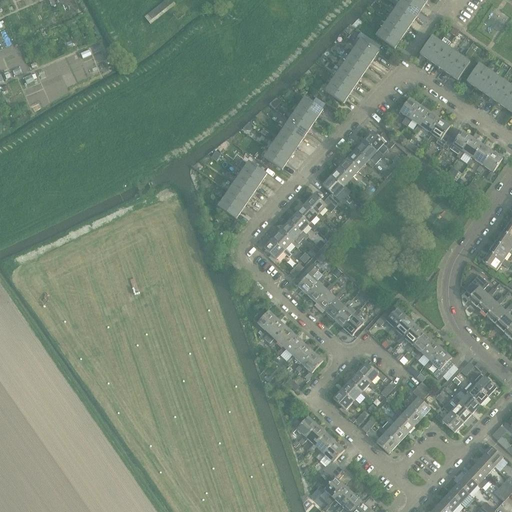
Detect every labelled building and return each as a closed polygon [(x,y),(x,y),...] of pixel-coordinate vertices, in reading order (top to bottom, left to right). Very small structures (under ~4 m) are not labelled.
[(139,0),(125,0),(114,6),(120,17),(143,5),(139,0)] [(297,0),(280,0),(280,1),(289,8),(288,9),(283,13),(291,21),(296,16),(297,16),(298,18),(306,9),(308,11),(308,10),(297,0)] [(297,0),(308,10),(317,1),(316,0),(297,0)] [(401,0),(393,0),(391,3),(397,7),(415,20),(420,12),(402,0),(401,0)] [(402,0),(420,12),(425,5),(417,0),(402,0)] [(143,5),(120,17),(126,28),(149,16),(143,5)] [(99,7),(94,10),(96,15),(102,13),(99,7)] [(274,7),(265,16),(282,32),(291,23),(290,22),(274,7)] [(392,15),(410,27),(415,20),(397,7),(392,15)] [(102,13),(96,15),(99,21),(105,18),(102,13)] [(387,22),(405,34),(410,27),(392,15),(387,22)] [(149,16),(126,28),(133,41),(136,39),(155,29),(149,16)] [(265,16),(256,26),(273,42),(282,32),(265,16)] [(382,29),(399,42),(405,34),(387,22),(382,29)] [(256,26),(246,36),(263,52),(273,42),(256,26)] [(454,28),(450,34),(455,37),(459,32),(454,28)] [(394,49),(399,42),(382,29),(377,37),(394,49)] [(299,30),(295,35),(299,39),(303,35),(299,30)] [(108,31),(102,34),(105,39),(110,36),(108,31)] [(360,33),(352,45),(356,48),(373,60),(379,52),(377,51),(380,47),(364,36),(360,33)] [(110,36),(105,39),(108,45),(113,42),(110,36)] [(246,36),(238,44),(253,59),(261,51),(262,51),(263,52),(246,36)] [(419,55),(427,61),(439,43),(432,38),(419,55)] [(439,43),(427,61),(434,66),(447,48),(439,43)] [(351,55),(368,67),(373,60),(356,48),(351,55)] [(447,48),(434,66),(442,71),(454,53),(447,48)] [(231,49),(221,57),(239,78),(249,70),(246,67),(245,66),(246,66),(251,61),(244,53),(239,57),(239,58),(231,49)] [(454,53),(442,71),(449,76),(461,59),(454,53)] [(346,62),(363,75),(368,67),(351,55),(346,62)] [(221,57),(212,66),(219,74),(219,75),(214,79),(224,91),(239,78),(221,57)] [(461,59),(449,76),(457,82),(469,64),(461,59)] [(264,62),(259,66),(264,70),(268,66),(264,62)] [(340,70),(358,82),(363,75),(346,62),(340,70)] [(466,83),(474,88),(486,71),(479,65),(466,83)] [(335,77),(353,89),(358,82),(340,70),(335,77)] [(486,71),(474,88),(481,93),(494,76),(486,71)] [(200,76),(190,83),(204,103),(215,95),(214,94),(213,93),(214,93),(219,89),(212,81),(207,84),(207,85),(200,76)] [(494,76),(481,93),(489,98),(501,81),(494,76)] [(330,85),(348,97),(353,89),(335,77),(330,85)] [(501,81),(489,98),(496,104),(508,86),(501,81)] [(190,83),(180,91),(186,100),(181,104),(187,113),(192,109),(193,109),(194,110),(204,103),(190,83)] [(343,104),(348,97),(330,85),(325,92),(329,95),(335,99),(343,104)] [(511,88),(508,86),(496,104),(503,109),(511,96),(511,88)] [(511,96),(503,109),(511,114),(511,112),(511,96)] [(299,106),(317,118),(322,111),(304,98),(299,106)] [(166,100),(156,107),(170,127),(180,120),(179,119),(179,118),(180,118),(185,114),(179,105),(174,109),(173,109),(166,100)] [(400,113),(406,117),(402,124),(407,128),(412,121),(410,120),(419,107),(409,100),(405,106),(402,110),(400,113)] [(294,114),(312,126),(317,118),(299,106),(294,114)] [(156,107),(146,114),(152,124),(146,128),(154,139),(170,127),(156,107)] [(410,120),(412,121),(418,126),(414,132),(417,135),(422,128),(420,127),(429,114),(419,107),(410,120)] [(289,121),(307,133),(312,126),(294,114),(289,121)] [(420,127),(422,128),(428,133),(424,139),(427,142),(432,135),(430,134),(439,120),(429,114),(420,127)] [(380,125),(389,133),(393,129),(384,120),(380,125)] [(430,134),(432,135),(438,140),(435,144),(442,149),(449,138),(445,135),(450,128),(439,120),(430,134)] [(284,129),(302,141),(307,133),(289,121),(284,129)] [(279,136),(297,148),(302,141),(284,129),(279,136)] [(373,132),(364,141),(376,153),(377,151),(382,156),(388,150),(389,151),(395,144),(383,133),(378,138),(373,132)] [(449,138),(442,149),(447,152),(449,149),(458,155),(456,158),(459,161),(464,154),(463,153),(472,139),(461,132),(454,142),(449,138)] [(396,139),(402,145),(406,140),(400,135),(396,139)] [(274,143),(292,155),(297,148),(279,136),(274,143)] [(463,153),(464,154),(471,158),(466,165),(469,168),(474,161),(472,160),(482,146),(472,139),(463,153)] [(364,141),(356,150),(368,162),(369,160),(375,166),(381,160),(383,157),(382,156),(377,151),(376,153),(364,141)] [(269,151),(287,163),(292,155),(274,143),(269,151)] [(472,160),(474,161),(480,165),(476,172),(479,174),(484,168),(482,167),(492,153),(482,146),(472,160)] [(356,150),(348,159),(360,170),(361,169),(366,163),(372,169),(375,166),(369,160),(368,162),(356,150)] [(282,171),(287,163),(269,151),(264,159),(282,171)] [(482,167),(484,168),(490,172),(486,179),(489,181),(494,175),(492,174),(502,160),(492,153),(482,167)] [(348,159),(339,168),(351,180),(352,179),(358,172),(364,178),(367,175),(361,169),(360,170),(348,159)] [(243,171),(261,183),(266,175),(248,163),(243,171)] [(339,168),(331,177),(343,189),(344,187),(349,182),(355,187),(358,184),(352,179),(351,180),(339,168)] [(451,168),(446,176),(453,180),(458,172),(451,168)] [(387,169),(382,174),(386,178),(391,173),(387,169)] [(238,178),(256,190),(261,183),(243,171),(238,178)] [(331,177),(322,187),(331,195),(327,199),(336,208),(341,202),(336,196),(341,190),(347,196),(350,193),(344,187),(343,189),(331,177)] [(233,186),(251,198),(256,190),(238,178),(233,186)] [(476,197),(477,197),(480,192),(470,185),(466,190),(476,197)] [(228,193),(246,205),(251,198),(233,186),(228,193)] [(371,188),(366,193),(370,196),(375,191),(371,188)] [(223,201),(241,213),(246,205),(228,193),(223,201)] [(314,195),(306,204),(317,216),(318,214),(324,208),(330,214),(336,208),(327,199),(323,203),(314,195)] [(235,220),(241,213),(223,201),(218,208),(235,220)] [(306,204),(297,213),(309,225),(310,223),(316,218),(322,223),(325,220),(318,214),(317,216),(306,204)] [(297,213),(289,222),(301,234),(302,232),(308,226),(313,232),(316,229),(310,223),(309,225),(297,213)] [(289,222),(280,231),(287,237),(292,243),(294,241),(297,245),(303,239),(305,241),(308,238),(302,232),(301,234),(289,222)] [(511,222),(510,222),(503,232),(511,237),(511,222)] [(280,231),(272,240),(284,251),(285,250),(291,244),(297,250),(299,247),(297,245),(294,241),(292,243),(287,237),(280,231)] [(327,240),(328,241),(333,236),(332,235),(329,232),(324,237),(327,240)] [(511,237),(503,232),(496,242),(510,252),(511,250),(511,248),(511,237)] [(272,240),(264,249),(276,260),(282,253),(288,259),(291,256),(285,250),(284,251),(272,240)] [(319,249),(320,250),(325,245),(324,244),(320,241),(315,246),(319,249)] [(496,242),(489,252),(503,262),(504,260),(509,253),(511,255),(511,250),(510,252),(496,242)] [(307,253),(312,258),(315,254),(311,249),(307,253)] [(496,272),(501,265),(508,269),(511,265),(504,260),(503,262),(489,252),(482,262),(496,272)] [(305,254),(299,260),(304,264),(309,258),(305,254)] [(324,261),(326,258),(321,254),(320,256),(316,260),(320,264),(324,261)] [(290,274),(294,278),(303,269),(298,265),(290,274)] [(311,266),(295,282),(299,285),(297,287),(306,295),(318,283),(317,282),(311,276),(316,271),(313,268),(311,266)] [(333,273),(338,278),(340,277),(342,274),(337,269),(334,271),(333,273)] [(318,283),(306,295),(315,304),(327,292),(325,290),(320,285),(325,279),(322,276),(317,282),(318,283)] [(466,290),(472,296),(468,300),(477,308),(488,296),(487,295),(483,291),(489,285),(479,276),(466,290)] [(327,292),(315,304),(324,312),(336,300),(335,299),(328,293),(334,287),(331,284),(325,290),(327,292)] [(488,296),(477,308),(486,317),(497,304),(496,303),(490,298),(496,291),(493,288),(487,295),(488,296)] [(336,300),(324,312),(333,321),(345,308),(343,307),(338,301),(343,296),(340,293),(335,299),(336,300)] [(361,298),(365,302),(369,298),(365,294),(361,298)] [(497,304),(486,317),(495,325),(506,313),(505,312),(499,306),(505,300),(502,297),(496,303),(497,304)] [(345,308),(333,321),(342,329),(354,317),(353,315),(355,313),(349,307),(352,304),(349,301),(343,307),(345,308)] [(506,313),(495,325),(504,333),(511,324),(511,318),(508,314),(511,310),(511,305),(505,312),(506,313)] [(373,311),(378,315),(382,311),(377,307),(373,311)] [(390,307),(376,323),(381,327),(386,322),(393,328),(388,334),(391,337),(396,331),(394,330),(406,318),(397,309),(394,312),(390,307)] [(354,317),(342,329),(351,337),(354,335),(358,330),(363,325),(356,318),(361,313),(361,312),(358,310),(355,313),(353,315),(354,317)] [(262,340),(263,339),(268,334),(266,332),(278,321),(268,312),(266,315),(261,311),(253,320),(265,331),(259,337),(262,340)] [(394,330),(396,331),(402,337),(397,342),(400,345),(405,340),(403,338),(415,326),(406,318),(394,330)] [(268,334),(263,339),(269,344),(268,345),(271,348),(277,342),(275,341),(286,329),(278,321),(266,332),(268,334)] [(403,338),(405,340),(411,345),(406,350),(409,353),(414,348),(413,347),(424,334),(415,326),(403,338)] [(280,356),(286,350),(284,349),(295,337),(286,329),(275,341),(277,342),(283,348),(277,353),(280,356)] [(420,353),(415,358),(418,361),(423,356),(421,355),(433,343),(424,334),(413,347),(414,348),(420,353)] [(289,364),(295,359),(293,358),(304,346),(295,337),(284,349),(286,350),(291,356),(286,362),(289,364)] [(421,355),(423,356),(429,361),(424,367),(427,370),(432,364),(430,363),(442,351),(433,343),(421,355)] [(298,373),(303,367),(302,366),(313,354),(304,346),(293,358),(295,359),(300,364),(295,370),(298,373)] [(438,370),(433,375),(439,381),(454,365),(450,361),(451,360),(442,351),(430,363),(432,364),(438,370)] [(322,362),(313,354),(302,366),(303,367),(309,373),(304,378),(307,381),(312,376),(311,375),(322,362)] [(403,357),(399,362),(403,365),(407,361),(403,357)] [(465,376),(474,367),(469,363),(461,372),(465,376)] [(367,364),(358,373),(370,384),(371,383),(374,386),(379,380),(383,383),(386,379),(380,374),(379,375),(367,364)] [(410,373),(412,375),(415,378),(419,374),(414,369),(410,373)] [(361,393),(363,392),(368,386),(374,392),(377,389),(374,386),(371,383),(370,384),(358,373),(349,382),(361,393)] [(420,374),(416,378),(421,383),(425,379),(420,374)] [(470,383),(474,387),(475,386),(488,398),(496,388),(484,377),(483,378),(480,375),(475,382),(472,379),(469,382),(470,383)] [(294,392),(295,391),(299,387),(290,379),(285,383),(294,392)] [(353,402),(355,401),(360,395),(366,401),(369,397),(363,392),(361,393),(349,382),(341,391),(353,402)] [(417,388),(426,397),(431,392),(421,383),(417,388)] [(463,388),(460,391),(466,397),(467,395),(479,406),(488,398),(475,386),(474,387),(470,383),(464,389),(463,388)] [(381,394),(385,398),(393,389),(389,385),(381,394)] [(403,404),(408,409),(409,407),(422,419),(430,410),(422,402),(426,397),(417,388),(412,393),(418,398),(411,406),(405,401),(403,404)] [(360,406),(355,401),(353,402),(341,391),(332,400),(345,412),(352,404),(357,409),(360,406)] [(460,391),(452,400),(458,405),(459,404),(471,415),(479,406),(467,395),(466,397),(460,391)] [(452,400),(443,409),(449,415),(450,413),(462,424),(471,415),(459,404),(458,405),(452,400)] [(394,413),(400,418),(401,416),(413,428),(422,419),(409,407),(408,409),(403,415),(397,410),(394,413)] [(353,419),(351,422),(353,424),(354,422),(359,427),(369,416),(364,411),(356,421),(353,419)] [(454,433),(462,424),(450,413),(449,415),(444,420),(438,415),(435,418),(441,423),(442,422),(454,433)] [(387,423),(392,427),(393,425),(405,437),(413,428),(401,416),(400,418),(394,424),(389,418),(386,421),(387,423)] [(301,446),(307,440),(305,439),(317,426),(307,418),(304,421),(300,417),(291,426),(304,437),(298,443),(301,446)] [(370,420),(361,430),(365,434),(374,424),(370,420)] [(380,427),(377,430),(383,436),(385,434),(397,446),(405,437),(393,425),(392,427),(387,423),(382,429),(380,427)] [(311,454),(316,448),(314,447),(326,435),(317,426),(305,439),(307,440),(313,446),(307,451),(311,454)] [(495,432),(491,437),(497,442),(497,441),(501,438),(495,432)] [(375,445),(376,444),(388,455),(397,446),(385,434),(383,436),(377,442),(372,437),(369,440),(375,445)] [(319,462),(325,456),(323,455),(335,443),(326,435),(314,447),(316,448),(321,454),(316,459),(319,462)] [(506,450),(509,447),(510,446),(501,438),(497,441),(497,442),(506,450)] [(325,456),(320,461),(326,466),(322,471),(324,472),(328,476),(329,477),(338,467),(333,463),(344,451),(335,443),(323,455),(325,456)] [(483,457),(494,468),(503,459),(492,448),(483,457)] [(474,467),(486,477),(494,468),(483,457),(474,467)] [(326,489),(324,491),(330,496),(324,502),(329,506),(334,501),(333,499),(344,487),(335,479),(342,471),(338,467),(329,477),(333,481),(326,489)] [(474,467),(466,476),(477,486),(481,490),(489,480),(486,477),(474,467)] [(457,485),(469,495),(477,486),(466,476),(457,485)] [(329,477),(322,485),(326,489),(333,481),(329,477)] [(498,489),(508,498),(511,493),(511,487),(506,481),(498,489)] [(457,485),(449,494),(460,505),(464,509),(473,499),(469,495),(457,485)] [(334,511),(340,511),(343,509),(342,508),(353,495),(344,487),(333,499),(334,501),(340,506),(335,511),(334,511)] [(495,494),(504,502),(508,498),(498,489),(494,493),(495,494)] [(441,503),(450,511),(453,511),(460,505),(449,494),(441,503)] [(343,509),(340,511),(354,511),(362,504),(353,495),(342,508),(343,509)] [(432,511),(450,511),(441,503),(432,511)] [(482,508),(486,511),(494,511),(495,511),(486,503),(482,508)]
